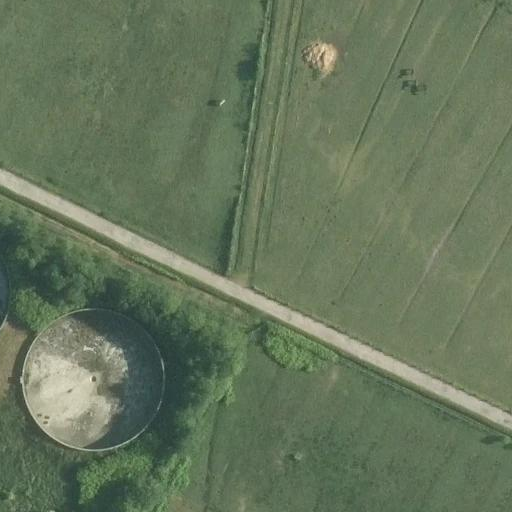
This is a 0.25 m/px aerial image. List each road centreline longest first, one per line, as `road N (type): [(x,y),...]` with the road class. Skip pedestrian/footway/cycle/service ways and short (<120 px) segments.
road 1 (track): [(0,175),(511,423)]
road 2 (track): [(284,0),(237,291)]
